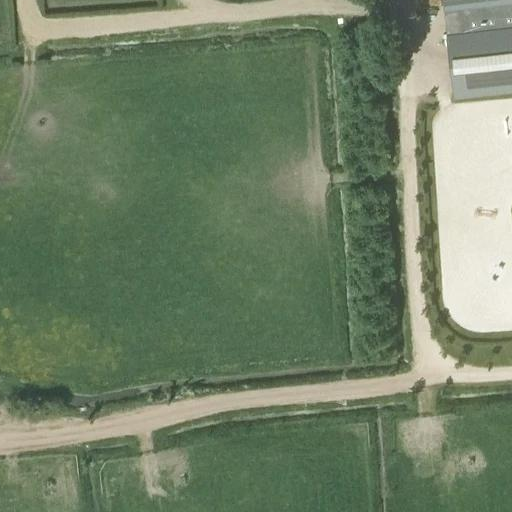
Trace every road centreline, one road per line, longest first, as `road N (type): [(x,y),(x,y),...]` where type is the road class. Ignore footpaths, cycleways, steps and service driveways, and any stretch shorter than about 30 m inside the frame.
road 1 (track): [(399,0),(423,339),(437,361),(459,373),(511,375)]
road 2 (track): [(26,0),(32,18),(51,30),(292,8),(400,8)]
